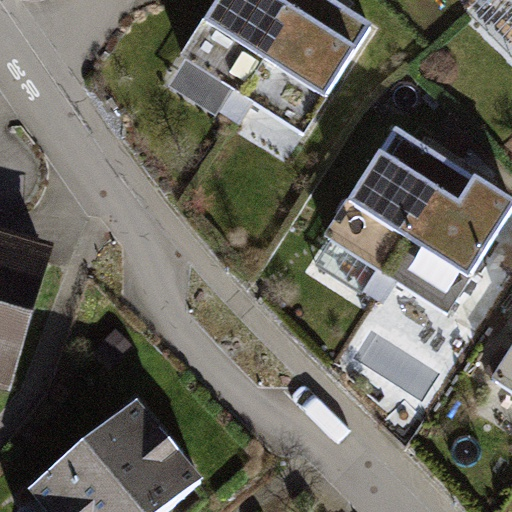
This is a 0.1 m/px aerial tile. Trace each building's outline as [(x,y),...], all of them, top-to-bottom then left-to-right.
[(309,0),(226,0),(184,82),(305,156),(374,39),(309,0)] [(511,0),(492,0),(511,18),(511,0)] [(511,210),(393,144),(326,266),(445,341),(511,228),(511,210)] [(55,252),(0,236),(0,399),(11,403),(55,252)] [(511,363),(492,394),(511,405),(511,363)] [(180,511),(198,497),(132,420),(27,510),(28,511),(180,511)]
